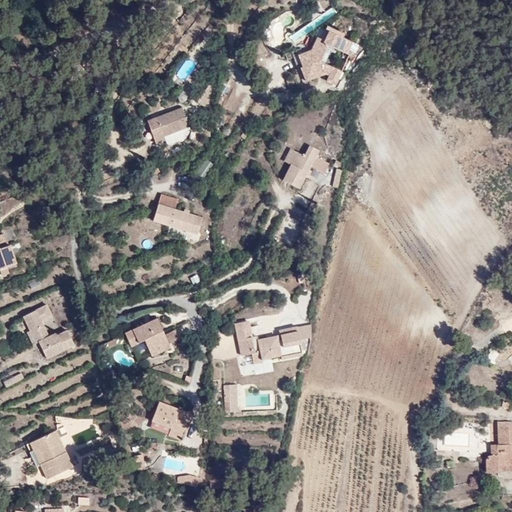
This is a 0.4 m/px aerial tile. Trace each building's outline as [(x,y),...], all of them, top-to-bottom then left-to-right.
[(326,81),(345,91),(364,46),(345,37),(346,34),(328,26),(322,38),(318,36),(311,50),(297,55),(302,67),(300,68),(305,82),(329,74),(326,81)] [(182,106),(146,120),(156,146),(165,142),(163,138),(193,126),(188,116),(186,117),(182,106)] [(325,172),(329,163),(316,157),(320,149),(311,145),(305,156),(291,149),(285,160),(291,163),(283,180),(299,188),(311,165),(325,172)] [(205,179),(212,163),(202,159),(196,175),(205,179)] [(338,189),(343,170),(335,168),(331,187),(338,189)] [(179,199),(162,194),(153,221),(198,235),(204,218),(175,210),(179,199)] [(10,234),(0,237),(0,278),(22,271),(10,234)] [(192,285),(199,282),(197,275),(190,277),(192,285)] [(76,346),(68,331),(58,319),(49,303),(20,319),(43,361),(76,346)] [(143,361),(176,351),(161,316),(124,334),(143,361)] [(284,349),(313,342),(314,324),(259,337),(255,321),(237,323),(243,359),(253,359),(253,366),(283,361),(284,349)] [(5,386),(23,380),(21,374),(3,381),(5,386)] [(238,411),(236,384),(222,385),(224,412),(238,411)] [(197,416),(165,401),(155,421),(181,445),(197,416)] [(511,424),(492,422),(490,478),(511,476),(511,424)] [(70,463),(61,429),(31,443),(48,468),(54,470),(70,463)] [(98,455),(94,443),(76,448),(79,460),(98,455)] [(145,468),(142,454),(133,456),(136,470),(145,468)] [(198,483),(197,475),(177,476),(178,485),(198,483)] [(77,505),(88,505),(88,497),(77,497),(77,505)]
